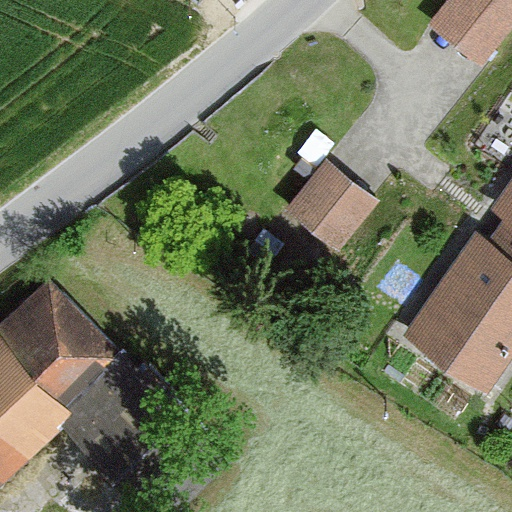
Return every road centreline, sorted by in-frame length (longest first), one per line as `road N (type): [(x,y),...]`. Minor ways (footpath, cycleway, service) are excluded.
road 1 (tertiary): [(0,234),(303,0)]
road 2 (unknown): [(284,18),(389,59),(402,73),(407,121),(383,158)]
